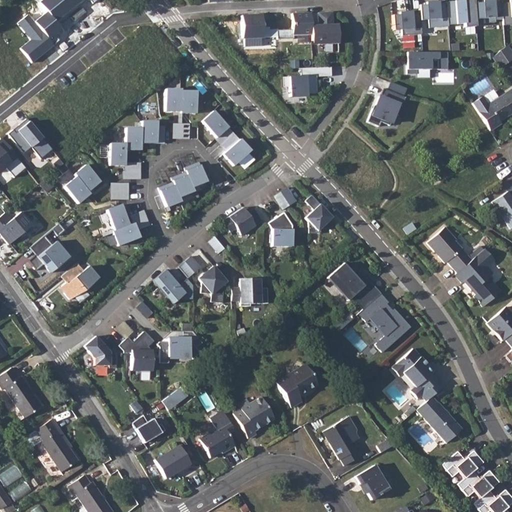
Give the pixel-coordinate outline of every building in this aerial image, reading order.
[(41,0),(37,4),(44,12),(56,26),(87,0),(41,0)] [(477,19),(475,3),(474,0),(461,0),(447,2),(447,3),(449,25),(465,24),(466,27),(478,26),(477,19)] [(503,19),(502,1),(495,2),(495,0),(482,0),(483,3),(475,3),(477,19),(485,19),(486,23),(496,22),(496,19),(503,19)] [(449,25),(447,3),(440,4),(440,1),(427,2),(427,5),(420,5),(421,13),(421,21),(429,20),(430,27),(449,26),(449,25)] [(423,34),(421,21),(421,13),(414,13),(413,11),(400,12),(400,15),(393,15),(394,31),(402,30),(403,36),(423,34)] [(44,12),(33,21),(50,42),(61,32),(56,26),(44,12)] [(310,34),(310,41),(318,41),(318,44),(337,44),(336,25),(331,25),(331,12),(317,13),(317,25),(310,26),(310,34)] [(310,26),(309,13),(290,14),(291,30),(275,30),(275,37),(276,39),(292,39),(292,35),(310,34),(310,26)] [(27,14),(16,24),(30,40),(19,49),(32,64),(54,46),(50,42),(33,21),(27,14)] [(275,30),(275,29),(267,30),(267,27),(261,28),(260,15),(240,16),(241,38),(275,37),(275,30)] [(511,54),(506,46),(499,51),(506,62),(511,58),(511,54)] [(496,53),(492,56),(499,67),(506,62),(499,51),(496,53)] [(446,53),(405,53),(405,74),(415,74),(415,70),(429,70),(429,59),(437,59),(437,70),(446,70),(446,53)] [(329,68),(311,68),(299,69),(300,76),(297,77),(281,77),(281,87),(288,87),(288,97),(305,97),(305,94),(315,94),(315,90),(315,82),(315,77),(330,76),(329,68)] [(164,110),(179,111),(180,91),(180,89),(164,88),(164,110)] [(395,116),(402,97),(381,88),(377,96),(376,96),(371,109),(370,108),(364,121),(376,126),(378,122),(387,125),(391,115),(395,116)] [(511,88),(487,104),(481,96),(471,103),(489,131),(500,123),(498,121),(511,110),(511,88)] [(179,111),(179,113),(181,113),(194,113),(195,91),(180,91),(179,111)] [(213,112),(200,123),(215,139),(228,128),(213,112)] [(26,118),(7,134),(23,154),(30,148),(40,159),(52,149),(26,118)] [(172,139),(180,140),(180,124),(180,119),(177,119),(177,124),(172,124),(172,139)] [(156,122),(140,122),(140,129),(140,144),(156,144),(156,122)] [(180,124),(180,140),(188,140),(189,124),(180,124)] [(163,144),(164,127),(156,126),(156,144),(163,144)] [(124,145),(124,151),(140,151),(140,144),(140,129),(124,128),(124,145)] [(233,134),(228,128),(215,139),(214,140),(219,147),(233,134)] [(239,140),(233,134),(219,147),(225,153),(239,140)] [(1,139),(0,139),(0,169),(16,156),(1,139)] [(249,152),(239,140),(225,153),(222,156),(232,167),(249,152)] [(124,151),(124,145),(108,144),(108,167),(124,167),(124,163),(124,151)] [(124,167),(124,171),(139,172),(140,163),(124,163),(124,167)] [(197,163),(183,169),(190,188),(205,182),(197,163)] [(75,177),(87,192),(99,182),(85,165),(73,175),(75,177)] [(139,172),(124,171),(122,171),(122,180),(139,180),(139,172)] [(190,188),(184,173),(170,179),(171,183),(177,198),(192,192),(190,188)] [(76,204),(88,194),(87,192),(75,177),(62,187),(76,204)] [(179,202),(171,183),(157,189),(164,208),(179,202)] [(109,192),(127,192),(127,184),(109,184),(109,192)] [(289,187),(274,195),(280,210),(296,202),(289,187)] [(511,198),(507,190),(491,201),(509,228),(511,225),(511,198)] [(109,200),(127,200),(127,192),(109,192),(109,200)] [(314,200),(310,195),(303,202),(311,210),(303,218),(306,222),(306,234),(319,234),(319,229),(330,218),(314,200)] [(127,225),(119,205),(105,211),(112,230),(113,231),(127,225)] [(246,213),(242,207),(221,221),(229,232),(235,229),(240,236),(261,221),(253,209),(246,213)] [(0,233),(8,243),(32,225),(21,210),(11,218),(6,212),(0,216),(0,233)] [(145,219),(142,211),(128,216),(131,224),(145,219)] [(290,247),(290,226),(281,214),(272,219),(265,224),(270,230),(269,247),(290,247)] [(148,225),(145,219),(131,224),(134,230),(148,225)] [(57,224),(50,230),(56,236),(62,231),(57,224)] [(110,230),(116,245),(136,237),(134,230),(131,224),(127,225),(113,231),(112,230),(110,230)] [(411,224),(403,229),(407,234),(415,229),(411,224)] [(457,272),(472,260),(454,240),(456,238),(445,226),(427,242),(435,251),(437,249),(439,252),(439,255),(445,262),(447,261),(457,272)] [(42,236),(31,245),(39,254),(27,264),(34,271),(41,265),(48,273),(67,258),(54,242),(49,245),(42,236)] [(223,249),(216,241),(212,237),(206,242),(216,255),(223,249)] [(39,254),(31,245),(28,248),(34,255),(26,261),(27,264),(39,254)] [(494,259),(484,248),(472,260),(457,272),(455,274),(463,282),(464,281),(472,289),(473,288),(476,290),(476,294),(474,295),(483,306),(500,291),(488,276),(492,273),(487,266),(494,259)] [(190,256),(184,261),(194,272),(200,267),(190,256)] [(187,278),(194,272),(184,261),(177,266),(187,278)] [(75,264),(59,277),(64,283),(60,287),(64,292),(62,293),(68,300),(81,289),(83,291),(96,278),(87,267),(81,271),(75,264)] [(355,294),(366,306),(378,295),(361,277),(355,282),(352,277),(341,265),(326,278),(346,301),(349,299),(355,294)] [(212,266),(196,279),(199,283),(198,294),(209,294),(208,302),(220,304),(221,290),(219,286),(224,282),(212,266)] [(184,293),(164,270),(158,275),(152,280),(171,304),(184,293)] [(352,277),(355,282),(361,277),(358,272),(352,277)] [(238,288),(229,289),(230,301),(238,301),(238,307),(248,306),(248,304),(265,304),(265,288),(258,288),(257,278),(237,279),(238,288)] [(366,306),(360,312),(357,315),(366,324),(369,321),(384,336),(375,344),(382,352),(410,327),(394,309),(392,310),(386,305),(389,302),(380,293),(378,295),(366,306)] [(360,312),(366,306),(355,294),(349,299),(360,312)] [(151,313),(140,302),(135,308),(145,319),(151,313)] [(511,348),(511,315),(505,307),(485,324),(492,331),(493,329),(496,333),(495,334),(501,341),(503,339),(511,349),(511,348)] [(294,323),(286,314),(278,319),(284,327),(289,327),(294,323)] [(120,322),(116,326),(122,333),(119,336),(123,340),(125,338),(131,333),(120,322)] [(116,326),(113,329),(119,336),(122,333),(116,326)] [(152,342),(142,332),(130,343),(125,338),(123,340),(116,346),(121,351),(121,353),(129,354),(129,371),(150,371),(150,351),(146,347),(152,342)] [(194,348),(200,344),(190,332),(181,332),(181,339),(167,339),(167,343),(157,343),(155,345),(157,348),(157,364),(166,364),(167,358),(167,355),(187,355),(191,360),(198,354),(194,348)] [(167,339),(181,339),(181,332),(169,332),(157,343),(167,343),(167,339)] [(82,347),(92,359),(92,366),(107,366),(107,369),(113,369),(114,355),(109,350),(107,352),(99,343),(93,337),(82,347)] [(418,397),(435,382),(437,381),(430,372),(428,374),(423,369),(425,367),(410,350),(388,370),(396,378),(400,375),(412,389),(408,393),(414,401),(418,397)] [(281,377),(274,381),(290,407),(301,400),(298,395),(316,384),(305,365),(282,379),(281,377)] [(9,367),(0,372),(0,388),(2,387),(22,417),(39,405),(18,376),(16,378),(9,367)] [(423,403),(440,388),(435,382),(418,397),(423,403)] [(184,383),(161,401),(168,410),(191,392),(184,383)] [(248,404),(240,409),(232,414),(247,438),(254,434),(253,431),(273,419),(260,397),(248,404)] [(429,398),(413,412),(443,445),(459,431),(445,415),(444,417),(441,414),(443,413),(435,404),(429,398)] [(237,405),(240,409),(248,404),(246,400),(237,405)] [(233,430),(222,411),(210,419),(216,429),(198,440),(209,458),(220,451),(221,453),(234,446),(227,434),(233,430)] [(142,415),(131,423),(144,442),(164,428),(160,421),(156,424),(151,417),(146,421),(142,415)] [(339,421),(324,430),(330,442),(328,444),(338,460),(339,459),(343,465),(358,456),(355,450),(356,449),(352,442),(348,437),(354,434),(354,430),(347,417),(339,421)] [(56,430),(58,429),(50,418),(34,429),(41,440),(39,442),(59,471),(76,460),(56,430)] [(324,430),(321,432),(328,444),(330,442),(324,430)] [(354,434),(348,437),(352,442),(357,439),(354,434)] [(388,438),(376,445),(380,452),(393,444),(388,438)] [(178,445),(153,460),(164,478),(189,464),(178,445)] [(456,451),(441,465),(451,477),(457,472),(463,478),(482,462),(474,453),(464,461),(456,451)] [(354,476),(358,484),(360,483),(362,487),(361,488),(364,493),(366,492),(370,499),(388,489),(373,465),(354,476)] [(473,471),(463,478),(457,484),(467,496),(473,491),(479,498),(498,482),(490,472),(480,480),(473,471)] [(83,474),(67,486),(72,494),(74,493),(84,507),(79,510),(78,511),(110,511),(111,511),(91,481),(89,483),(83,474)] [(489,490),(479,498),(473,503),(480,511),(486,511),(489,510),(491,511),(500,511),(505,509),(511,502),(511,497),(506,491),(496,499),(489,490)]
